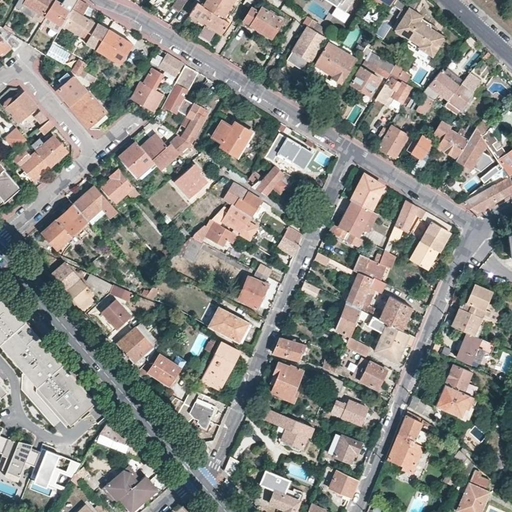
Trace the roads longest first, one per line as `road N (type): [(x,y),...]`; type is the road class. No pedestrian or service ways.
road 1 (residential): [(350,147),(224,448),(197,476)]
road 2 (tertiary): [(0,251),(197,476)]
road 3 (residential): [(98,0),(137,15),(350,147)]
road 4 (residential): [(354,511),(467,247)]
road 5 (residential): [(350,147),(480,229)]
road 6 (residential): [(0,83),(23,70),(92,150)]
road 7 (residential): [(0,237),(90,161),(92,150)]
